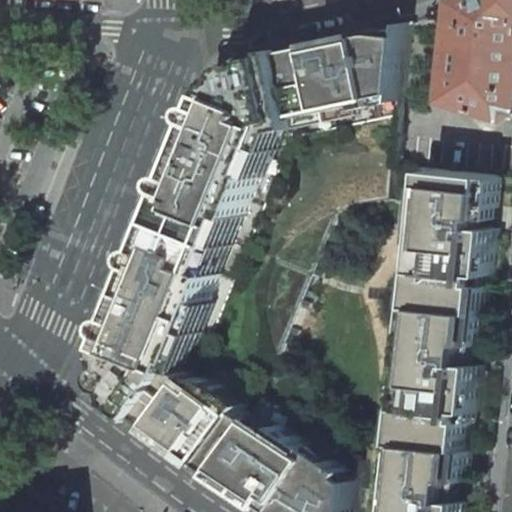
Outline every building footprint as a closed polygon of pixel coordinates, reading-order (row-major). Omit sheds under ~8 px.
[(511,0),(467,0),(457,98),(511,115),(511,0)] [(230,77),(174,214),(242,242),(318,273),(344,210),(367,202),(394,197),(399,164),(408,84),(411,57),(380,55),(381,47),(349,44),(351,35),(272,51),(230,77)] [(351,35),(349,44),(381,47),(382,37),(351,35)] [(380,55),(411,57),(413,39),(382,37),(381,47),(380,55)] [(484,342),(492,273),(497,274),(502,227),(491,225),(493,204),(500,205),(503,175),(438,168),(436,184),(432,183),(394,511),(470,511),(472,500),(460,499),(462,478),(469,479),(477,410),(482,410),(487,363),(475,362),(478,341),(484,342)] [(200,451),(215,462),(257,405),(278,377),(291,370),(291,369),(284,356),(318,273),(242,242),(174,214),(117,352),(131,400),(143,409),(189,443),(200,451)] [(360,511),(366,459),(347,442),(325,419),(304,392),(297,378),(302,376),(296,366),(291,369),(291,370),(278,377),(257,405),(215,462),(230,473),(288,511),(360,511)] [(5,506),(5,511),(32,511),(30,502),(5,506)]
